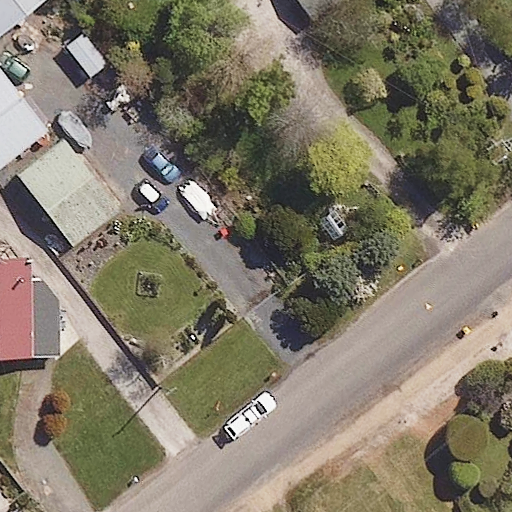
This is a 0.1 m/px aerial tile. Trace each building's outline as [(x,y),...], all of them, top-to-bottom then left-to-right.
[(0,0),(0,26),(34,0),(0,0)] [(345,0),(298,0),(315,22),(345,0)] [(81,25),(61,43),(90,75),(109,57),(81,25)] [(0,158),(41,126),(0,74),(0,158)] [(114,206),(60,137),(15,172),(69,241),(114,206)] [(26,292),(26,255),(0,254),(0,352),(51,352),(52,292),(26,292)]
